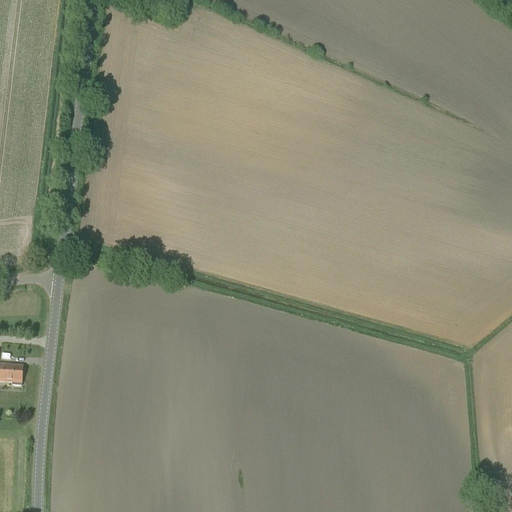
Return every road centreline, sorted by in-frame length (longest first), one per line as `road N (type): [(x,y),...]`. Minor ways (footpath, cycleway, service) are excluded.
road 1 (tertiary): [(58,279),(92,0)]
road 2 (tertiary): [(36,511),(58,279)]
